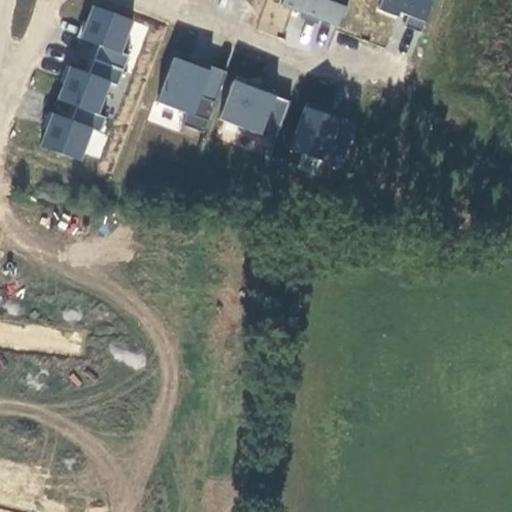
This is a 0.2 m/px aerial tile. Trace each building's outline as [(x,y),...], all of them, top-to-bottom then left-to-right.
[(283,0),(281,6),(340,24),(346,0),(283,0)] [(381,0),(378,11),(425,25),(433,0),(381,0)] [(67,64),(41,145),(95,163),(140,21),(90,5),(70,65),(67,64)] [(153,115),(206,132),(225,72),(173,55),(153,115)] [(235,78),(219,118),(274,140),(290,100),(235,78)] [(304,105),(288,152),(342,170),(358,124),(304,105)]
